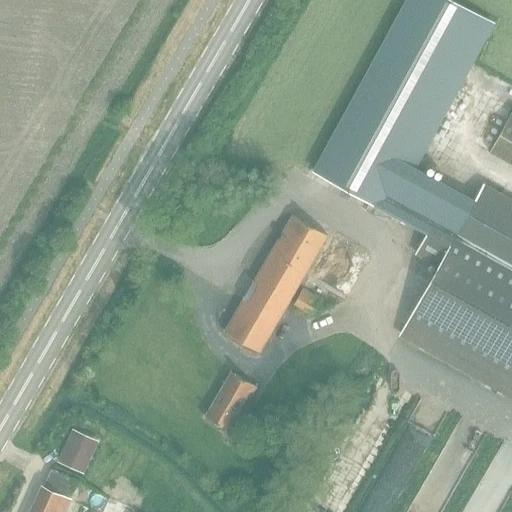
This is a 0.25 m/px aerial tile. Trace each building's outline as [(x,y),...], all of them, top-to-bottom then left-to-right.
[(449,0),(407,0),(315,171),(388,211),(389,210),(427,231),(416,251),(439,263),(401,331),(511,392),(511,202),(482,185),(472,205),(410,171),(491,22),(449,0)] [(511,109),(495,140),(511,149),(511,109)] [(261,350),(327,234),(293,214),(227,331),(261,350)] [(311,315),(326,289),(308,279),(293,305),(311,315)] [(253,392),(257,385),(232,371),(206,416),(226,428),(249,389),(253,392)] [(63,511),(69,499),(78,480),(50,467),(29,511),(63,511)]
